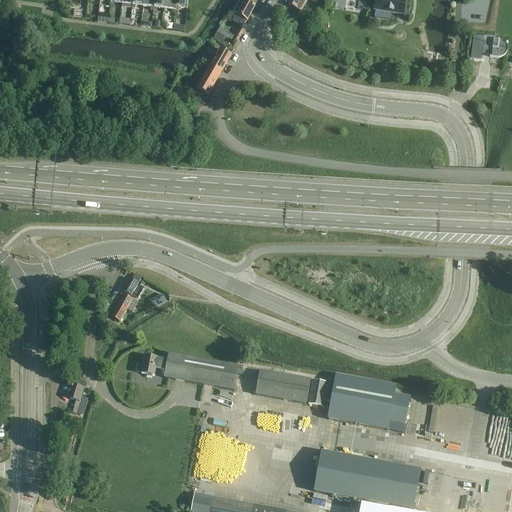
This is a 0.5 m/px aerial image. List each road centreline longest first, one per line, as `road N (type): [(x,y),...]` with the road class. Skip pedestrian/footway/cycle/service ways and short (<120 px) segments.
road 1 (primary): [(0,194),(511,229)]
road 2 (primary): [(511,207),(0,172)]
road 3 (tertiary): [(426,339),(457,304),(461,139),(439,114),(348,101),(294,79),(265,58),(258,32)]
road 4 (tertiary): [(426,339),(399,350),(376,348),(149,250),(106,250),(19,280)]
road 5 (unknown): [(444,451),(328,436),(307,453),(284,453),(228,423)]
road 6 (secondary): [(28,471),(29,311),(19,280)]
